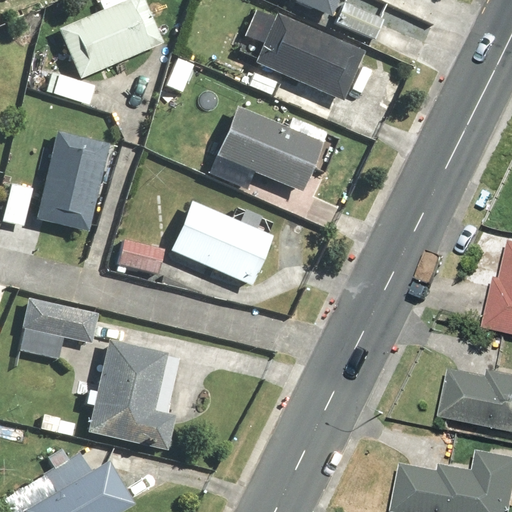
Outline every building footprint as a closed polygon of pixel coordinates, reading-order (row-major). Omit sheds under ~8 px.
[(136,0),(125,0),(52,31),(73,80),(156,46),(136,0)] [(280,0),(324,19),(332,0),(280,0)] [(377,23),(338,8),(330,26),(369,42),(377,23)] [(270,15),(248,65),(338,104),(359,54),(270,15)] [(89,88),(46,76),(41,96),(83,107),(89,88)] [(182,98),(162,91),(152,122),(172,129),(182,98)] [(229,107),(208,158),(295,193),(315,142),(229,107)] [(104,147),(50,134),(28,222),(83,235),(104,147)] [(29,189),(8,182),(0,209),(0,222),(17,228),(29,189)] [(184,201),(162,252),(244,288),(267,237),(184,201)] [(495,279),(484,331),(511,336),(511,243),(510,243),(501,281),(495,279)] [(159,251),(116,244),(112,269),(155,276),(159,251)] [(92,314),(22,300),(10,355),(52,363),(57,337),(86,343),(92,314)] [(161,354),(102,340),(81,435),(160,453),(168,416),(148,412),(161,354)] [(56,370),(17,362),(12,384),(52,393),(56,370)] [(449,370),(439,418),(511,433),(511,375),(489,371),(488,378),(449,370)] [(70,419),(38,413),(34,430),(66,436),(70,419)] [(401,466),(392,511),(509,511),(511,499),(511,457),(477,451),(473,473),(439,467),(438,472),(401,466)] [(47,495),(16,511),(121,511),(128,508),(103,463),(86,472),(77,456),(38,478),(47,495)]
